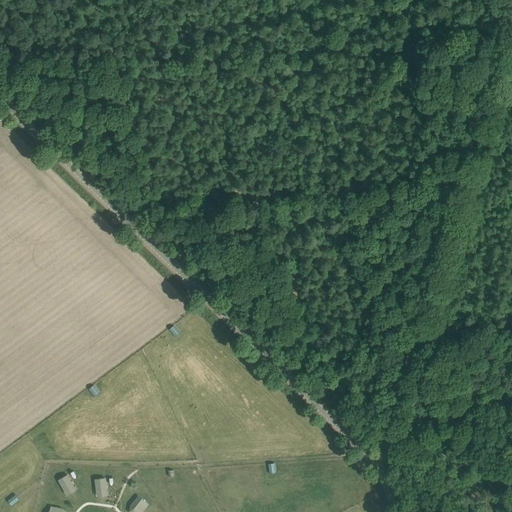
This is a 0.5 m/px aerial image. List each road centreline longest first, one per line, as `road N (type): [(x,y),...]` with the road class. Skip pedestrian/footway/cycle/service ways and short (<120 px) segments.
road 1 (tertiary): [(386,511),(342,426),(0,95)]
road 2 (track): [(374,452),(441,211)]
road 3 (track): [(511,0),(441,211)]
